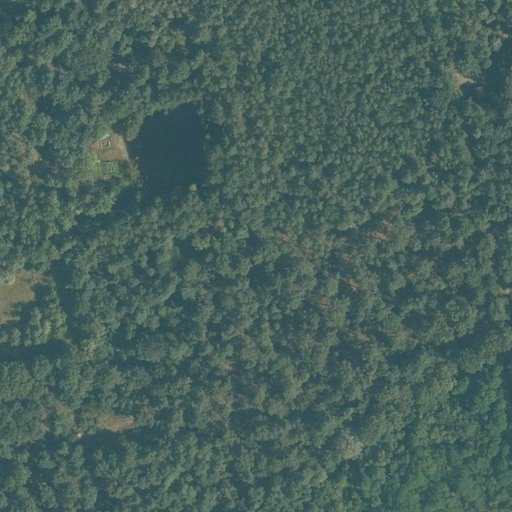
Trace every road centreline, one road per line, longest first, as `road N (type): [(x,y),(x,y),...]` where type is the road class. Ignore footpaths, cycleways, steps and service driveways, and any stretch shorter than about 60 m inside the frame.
road 1 (track): [(223,0),(276,275),(321,445)]
road 2 (track): [(511,285),(494,242),(439,0)]
road 3 (track): [(321,445),(511,309)]
road 4 (track): [(199,511),(321,445)]
